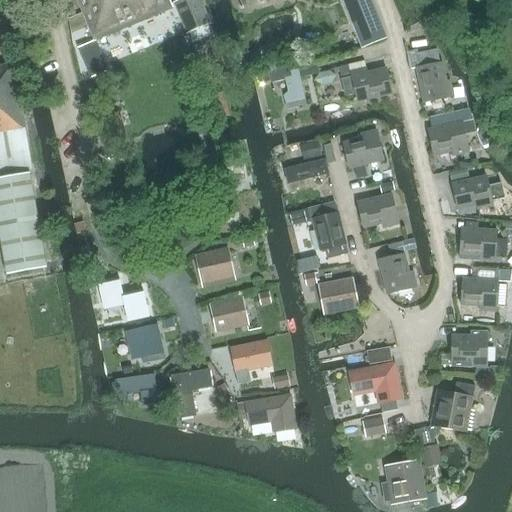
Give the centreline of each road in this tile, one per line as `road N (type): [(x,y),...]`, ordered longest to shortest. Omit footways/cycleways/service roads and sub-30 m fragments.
road 1 (residential): [(194,353),(177,285),(125,265),(105,245),(48,0)]
road 2 (residential): [(410,319),(440,301),(445,273),(386,0)]
road 3 (residential): [(410,319),(370,285),(342,187)]
